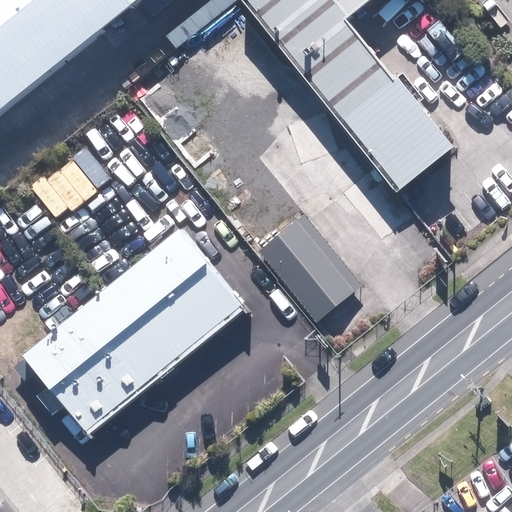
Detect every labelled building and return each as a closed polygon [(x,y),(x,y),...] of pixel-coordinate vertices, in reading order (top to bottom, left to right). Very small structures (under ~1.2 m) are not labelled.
[(0,0),(0,118),(145,0),(0,0)] [(386,0),(252,0),(244,6),(396,196),(457,148),(357,23),(386,0)] [(302,102),(273,67),(238,95),(267,131),(302,102)] [(326,116),(287,128),(299,167),(337,155),(326,116)] [(358,296),(250,162),(202,200),(310,335),(358,296)] [(259,313),(191,229),(30,357),(98,442),(259,313)]
